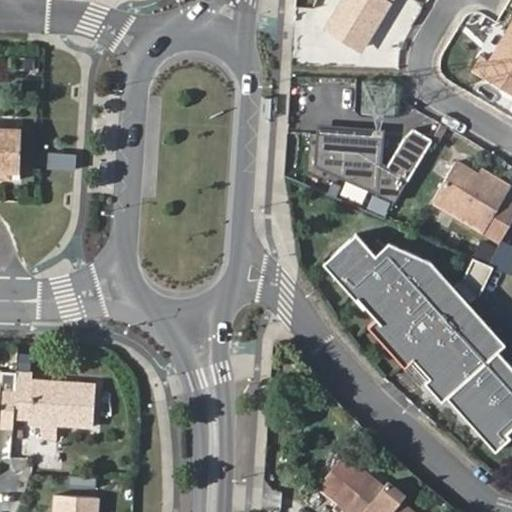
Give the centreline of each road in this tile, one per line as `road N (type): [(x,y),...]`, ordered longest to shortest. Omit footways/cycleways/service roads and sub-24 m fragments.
road 1 (residential): [(511,507),(486,498),(376,397),(275,281),(242,268)]
road 2 (secondary): [(242,268),(252,74),(239,46),(221,35)]
road 3 (secondary): [(160,44),(138,78),(130,281)]
road 4 (residential): [(511,128),(415,71),(459,0)]
road 5 (secondary): [(198,317),(214,511)]
road 6 (residential): [(0,19),(142,30),(160,44)]
road 7 (residential): [(130,281),(88,295),(0,300)]
